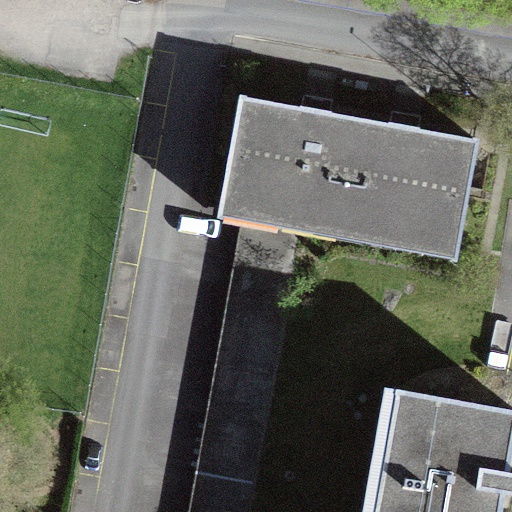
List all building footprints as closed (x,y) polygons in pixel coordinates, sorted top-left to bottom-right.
[(301,216),(341,223),(360,116),(245,95),(225,202),(242,205),(301,216)] [(474,137),(360,116),(341,223),(455,244),(474,137)] [(292,264),(301,216),(242,205),(233,253),(292,264)] [(261,430),(292,264),(233,253),(202,419),(261,430)] [(511,421),(413,402),(391,511),(500,511),(511,451),(511,421)] [(246,511),(261,430),(202,419),(185,511),(246,511)]
